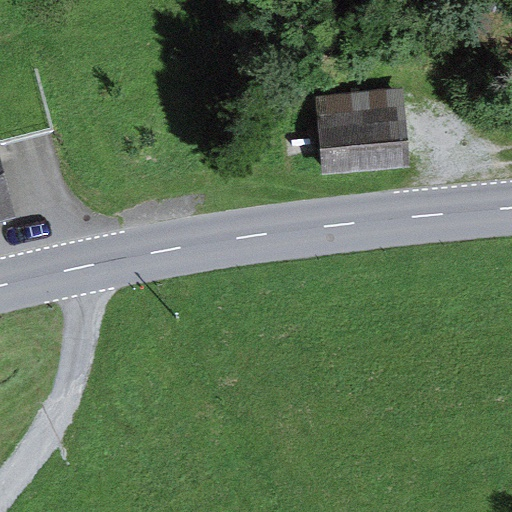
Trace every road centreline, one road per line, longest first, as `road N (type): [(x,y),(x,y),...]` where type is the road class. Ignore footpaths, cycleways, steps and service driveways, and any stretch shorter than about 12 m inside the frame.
road 1 (tertiary): [(0,286),(192,246),(511,206)]
road 2 (track): [(0,493),(43,439),(67,389),(82,322),(81,268)]
